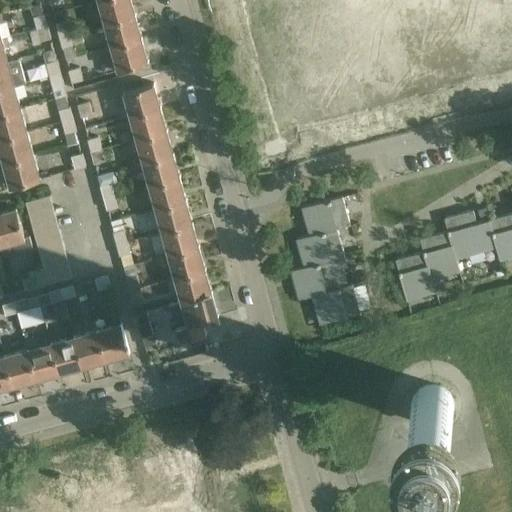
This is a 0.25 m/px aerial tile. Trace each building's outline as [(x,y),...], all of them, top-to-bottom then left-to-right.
[(135,14),(131,0),(99,0),(106,23),(135,14)] [(511,0),(339,0),(344,24),(259,62),(273,117),(404,103),(409,28),(511,1),(511,0)] [(46,3),(50,22),(61,20),(57,1),(46,3)] [(48,26),(44,14),(33,17),(37,29),(48,26)] [(142,37),(135,14),(106,23),(112,46),(142,37)] [(66,20),(55,23),(59,35),(69,32),(66,20)] [(51,38),(48,26),(37,29),(40,41),(51,38)] [(73,45),(69,32),(59,35),(62,48),(73,45)] [(148,62),(142,37),(112,46),(119,70),(148,62)] [(0,64),(9,62),(2,39),(0,39),(0,64)] [(442,42),(411,47),(414,62),(444,57),(442,42)] [(20,59),(9,62),(0,64),(0,89),(15,85),(27,82),(20,59)] [(61,74),(57,61),(46,64),(50,77),(61,74)] [(79,67),(69,70),(72,83),(83,80),(79,67)] [(64,85),(61,74),(50,77),(52,88),(64,85)] [(154,84),(125,92),(132,115),(161,108),(154,84)] [(0,114),(21,109),(15,87),(15,85),(0,89),(0,114)] [(89,101),(79,105),(82,117),(92,115),(89,101)] [(74,120),(70,107),(59,110),(62,123),(74,120)] [(167,130),(161,108),(132,115),(138,139),(167,130)] [(0,139),(28,132),(22,109),(21,109),(0,114),(0,139)] [(77,132),(74,120),(62,123),(66,135),(77,132)] [(174,154),(167,130),(138,139),(144,162),(174,154)] [(34,155),(28,132),(0,139),(0,148),(4,164),(34,155)] [(99,136),(88,139),(91,152),(103,149),(99,136)] [(106,161),(103,149),(91,152),(94,163),(106,161)] [(87,167),(83,154),(71,157),(75,170),(87,167)] [(180,176),(174,154),(144,162),(151,185),(180,176)] [(41,179),(34,156),(34,155),(4,164),(11,187),(41,179)] [(187,200),(180,176),(151,185),(157,209),(187,200)] [(112,182),(101,185),(104,197),(115,194),(112,182)] [(118,207),(115,194),(104,197),(107,210),(118,207)] [(54,208),(50,196),(26,203),(29,215),(54,208)] [(351,226),(346,208),(343,197),(302,208),(310,236),(310,237),(338,230),(351,226)] [(193,222),(187,200),(157,209),(163,231),(193,222)] [(57,219),(54,208),(29,215),(32,226),(57,219)] [(25,238),(17,209),(0,213),(0,242),(1,245),(4,256),(33,248),(30,237),(25,238)] [(495,247),(488,220),(477,223),(474,210),(445,218),(448,231),(456,258),(495,247)] [(511,213),(488,220),(495,247),(499,261),(511,257),(511,213)] [(36,238),(60,231),(57,219),(32,226),(36,238)] [(199,246),(193,222),(163,231),(170,255),(199,246)] [(125,229),(113,232),(117,244),(128,241),(125,229)] [(346,257),(338,230),(310,237),(310,236),(297,239),(305,267),(306,269),(332,261),(346,257)] [(63,243),(60,231),(36,238),(39,250),(63,243)] [(459,271),(456,258),(448,231),(420,239),(423,252),(424,252),(431,279),(459,271)] [(131,254),(128,241),(117,244),(120,257),(131,254)] [(42,261),(66,254),(63,243),(39,250),(42,261)] [(206,269),(199,246),(170,255),(176,278),(206,269)] [(424,252),(423,252),(395,260),(406,300),(435,292),(431,279),(424,252)] [(69,266),(66,254),(42,261),(45,273),(69,266)] [(340,288),(332,261),(306,269),(305,267),(292,271),(300,300),(313,296),(340,288)] [(72,277),(69,266),(45,273),(48,283),(72,277)] [(212,292),(206,269),(176,278),(183,301),(212,292)] [(22,279),(25,290),(38,286),(35,275),(22,279)] [(112,286),(108,276),(96,279),(98,290),(112,286)] [(137,276),(126,279),(130,291),(140,287),(137,276)] [(77,296),(74,285),(62,289),(65,299),(77,296)] [(353,285),(340,288),(313,296),(320,324),(361,313),(353,285)] [(144,300),(140,287),(130,291),(133,303),(144,300)] [(65,299),(62,289),(49,292),(52,303),(53,302),(65,299)] [(219,317),(212,292),(183,301),(183,302),(173,305),(179,327),(177,327),(181,340),(205,333),(202,322),(219,317)] [(30,309),(27,298),(15,301),(18,312),(30,309)] [(70,318),(65,299),(53,302),(59,322),(70,318)] [(18,312),(15,301),(3,305),(6,315),(18,312)] [(150,322),(139,325),(142,337),(153,334),(150,322)] [(130,354),(122,323),(98,330),(107,360),(107,359),(110,358),(129,353),(129,354),(130,354)] [(107,360),(98,330),(75,336),(83,367),(84,367),(84,365),(93,363),(96,368),(107,363),(106,361),(107,360)] [(83,367),(75,336),(52,343),(60,373),(61,373),(61,372),(83,366),(83,367)] [(60,373),(52,343),(29,349),(37,380),(38,379),(38,378),(59,372),(60,373)] [(37,380),(29,349),(6,356),(14,386),(15,386),(14,385),(36,379),(37,380)] [(14,386),(6,356),(0,357),(0,388),(1,388),(3,394),(14,388),(13,386),(14,386)] [(454,408),(454,406),(454,404),(454,402),(453,400),(453,398),(452,397),(451,395),(450,394),(449,393),(447,391),(446,390),(444,388),(442,387),(440,386),(438,386),(436,385),(434,385),(432,385),(428,386),(426,386),(424,387),(422,388),(420,389),(419,390),(417,392),(415,394),(414,395),(413,397),(413,399),(412,401),(412,403),(411,405),(411,407),(411,409),(412,411),(412,413),(413,415),(414,417),(415,418),(416,420),(418,422),(419,423),(421,424),(424,426),(426,427),(428,427),(431,428),(432,428),(434,428),(437,428),(439,427),(441,426),(444,425),(446,423),(448,422),(449,420),(450,419),(451,417),(452,415),(453,413),(454,411),(454,408)] [(207,511),(202,493),(193,495),(188,478),(207,473),(199,442),(155,454),(163,485),(167,484),(174,511),(207,511)]
